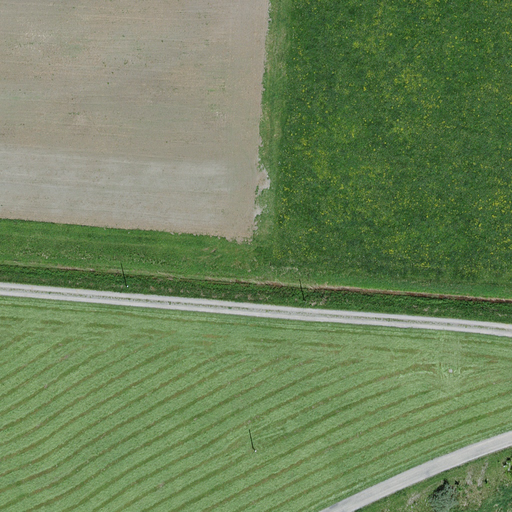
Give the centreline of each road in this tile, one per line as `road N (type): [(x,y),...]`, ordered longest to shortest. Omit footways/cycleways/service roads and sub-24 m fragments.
road 1 (track): [(0,289),(511,331)]
road 2 (track): [(349,511),(406,481),(511,446)]
